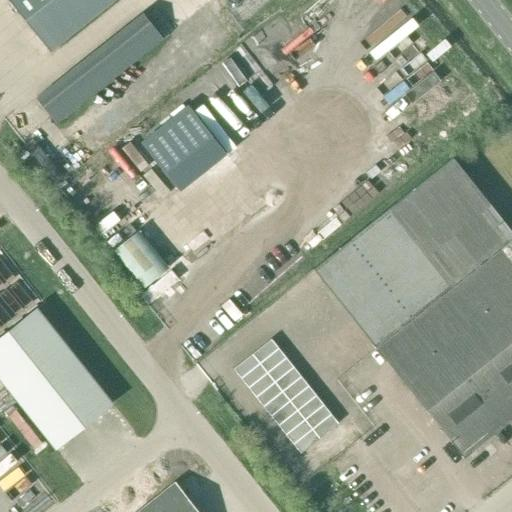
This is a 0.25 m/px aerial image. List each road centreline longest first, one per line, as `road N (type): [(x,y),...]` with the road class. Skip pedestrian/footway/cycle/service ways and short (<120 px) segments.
road 1 (unclassified): [(184,425),(0,192)]
road 2 (unclassified): [(184,425),(73,511)]
